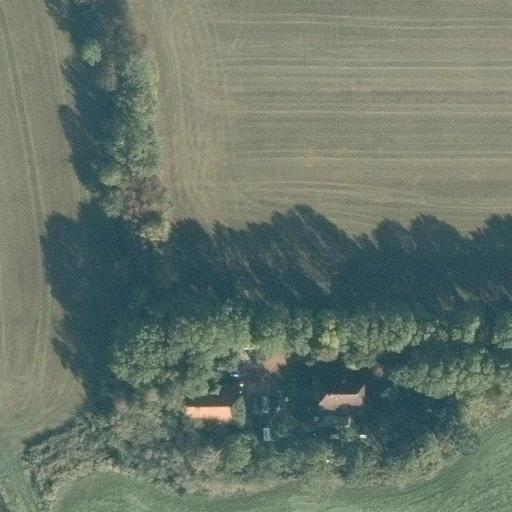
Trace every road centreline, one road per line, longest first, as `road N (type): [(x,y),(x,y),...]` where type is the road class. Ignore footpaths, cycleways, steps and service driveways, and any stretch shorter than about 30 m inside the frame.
road 1 (track): [(38,511),(21,481),(45,463),(132,433),(151,377),(153,308),(125,81),(100,0)]
road 2 (track): [(301,360),(511,357)]
